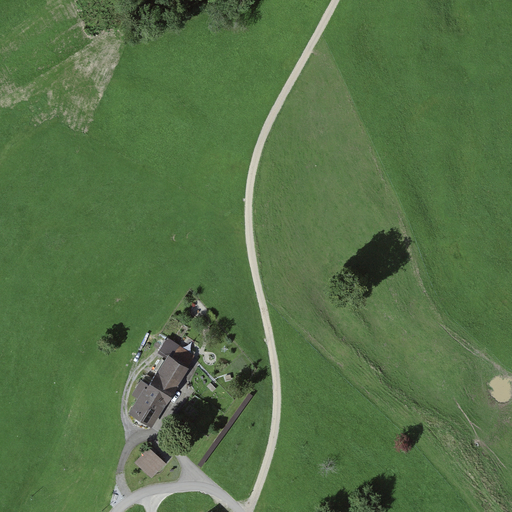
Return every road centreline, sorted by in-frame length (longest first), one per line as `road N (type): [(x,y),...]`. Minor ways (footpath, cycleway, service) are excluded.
road 1 (track): [(248,511),(277,410),(248,231),(251,183),(258,146),(337,0)]
road 2 (track): [(132,500),(120,474),(137,438),(158,438),(177,451),(198,485)]
road 3 (track): [(237,511),(198,485),(152,490),(119,511)]
